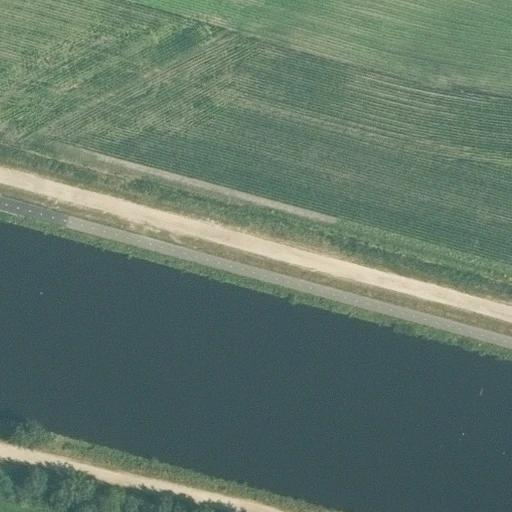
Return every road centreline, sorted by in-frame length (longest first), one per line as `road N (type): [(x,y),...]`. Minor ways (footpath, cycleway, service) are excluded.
road 1 (track): [(511,314),(0,173)]
road 2 (track): [(0,453),(214,511)]
